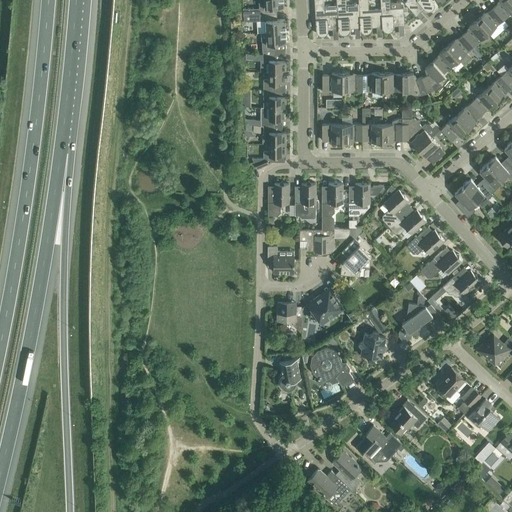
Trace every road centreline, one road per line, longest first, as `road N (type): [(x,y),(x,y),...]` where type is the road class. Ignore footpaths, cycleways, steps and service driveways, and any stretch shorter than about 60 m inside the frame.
road 1 (motorway): [(69,511),(60,152)]
road 2 (motorway): [(48,0),(0,348)]
road 3 (motorway): [(0,477),(60,152)]
road 4 (residential): [(272,442),(282,455),(448,340)]
road 5 (residential): [(303,51),(406,51),(465,0)]
road 6 (residential): [(272,442),(254,414),(260,286)]
road 7 (motorway): [(60,152),(76,0)]
road 8 (residential): [(427,190),(406,168),(386,163),(303,164)]
road 9 (residential): [(511,285),(427,190)]
